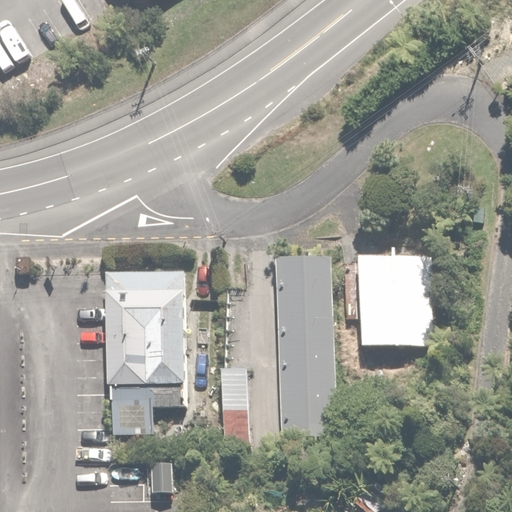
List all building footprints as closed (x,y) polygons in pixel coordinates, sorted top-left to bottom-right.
[(339,433),(335,257),(284,258),(288,434),(339,433)] [(414,260),(366,261),(368,353),(415,352),(414,260)] [(188,391),(185,276),(110,278),(113,393),(188,391)] [(251,368),(225,369),(226,450),(252,450),(251,368)] [(155,462),(155,491),(178,491),(178,462),(155,462)]
